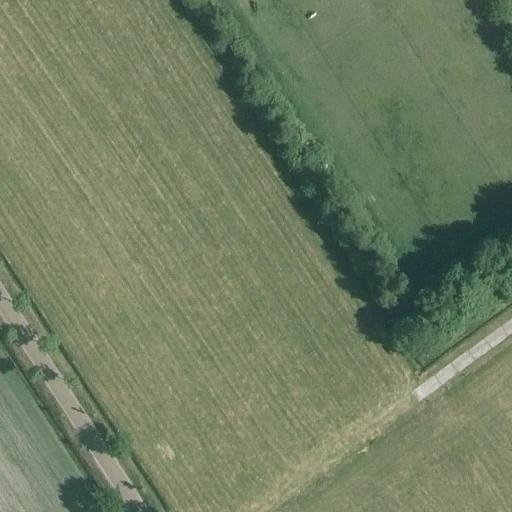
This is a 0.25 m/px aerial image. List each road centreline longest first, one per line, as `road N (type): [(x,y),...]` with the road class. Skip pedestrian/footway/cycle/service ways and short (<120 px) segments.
road 1 (track): [(262,511),(511,327)]
road 2 (tertiary): [(138,511),(0,298)]
